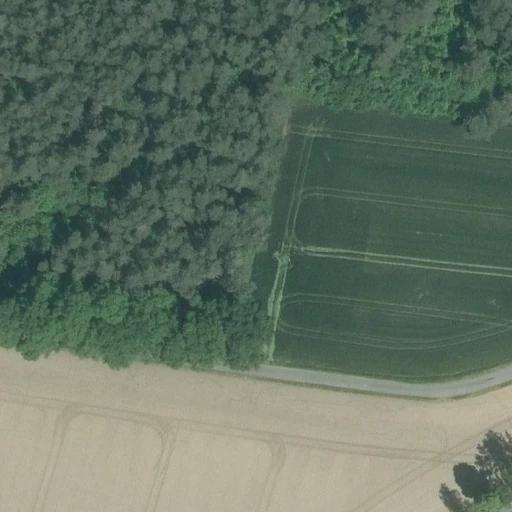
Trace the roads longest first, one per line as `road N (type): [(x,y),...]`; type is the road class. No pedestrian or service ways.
road 1 (unclassified): [(0,327),(408,389),(468,387),(511,371)]
road 2 (track): [(225,361),(313,0)]
